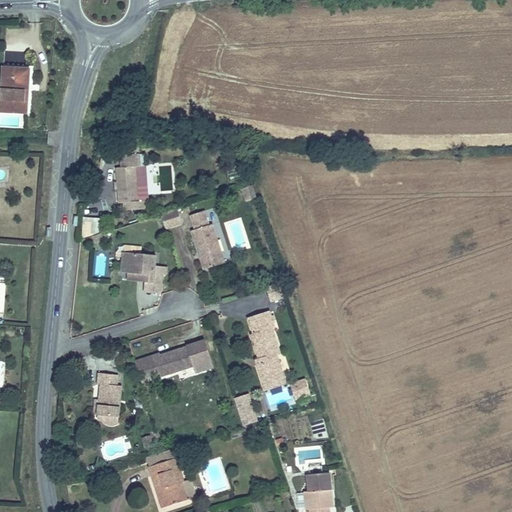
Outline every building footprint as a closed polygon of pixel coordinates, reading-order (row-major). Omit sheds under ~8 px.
[(0,108),(28,111),(30,87),(23,87),(25,64),(3,62),(0,96),(0,108)] [(121,168),(121,201),(125,201),(125,211),(144,211),(144,202),(140,202),(140,168),(144,168),(144,155),(126,155),(125,168),(121,168)] [(254,197),(250,186),(241,189),(245,201),(254,197)] [(182,222),(178,209),(161,215),(165,228),(182,222)] [(211,227),(206,212),(194,216),(198,231),(194,232),(206,271),(229,264),(216,225),(211,227)] [(123,275),(130,276),(146,277),(145,284),(144,292),(161,294),(163,275),(168,275),(168,269),(156,268),(157,257),(124,254),(123,275)] [(146,277),(130,276),(130,283),(145,284),(146,277)] [(282,300),(278,286),(265,290),(269,304),(282,300)] [(254,363),(261,384),(282,377),(275,356),(280,354),(271,330),(275,328),(271,313),(248,321),(253,336),(250,337),(258,361),(254,363)] [(194,366),(190,354),(189,350),(164,357),(162,353),(153,355),(159,376),(194,366)] [(198,352),(190,354),(194,366),(202,364),(198,352)] [(99,400),(98,413),(104,414),(118,415),(121,385),(118,384),(118,373),(97,371),(96,382),(100,383),(99,400)] [(282,377),(261,384),(265,395),(286,388),(282,377)] [(310,398),(306,383),(296,386),(300,401),(310,398)] [(243,427),(259,421),(249,393),(233,398),(243,427)] [(118,422),(118,415),(104,414),(103,420),(108,423),(118,422)] [(170,451),(144,460),(152,486),(157,484),(165,505),(182,500),(176,482),(180,481),(170,451)] [(306,511),(314,511),(329,510),(328,494),(334,494),(331,474),(307,477),(310,497),(305,497),(306,511)] [(328,494),(329,510),(336,509),(334,494),(328,494)]
